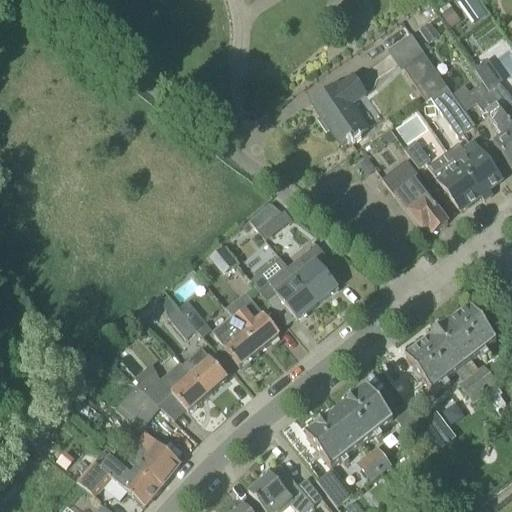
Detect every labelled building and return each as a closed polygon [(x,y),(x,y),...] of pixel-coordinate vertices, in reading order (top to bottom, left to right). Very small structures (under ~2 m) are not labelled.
[(479,24),(487,19),(474,0),(462,0),(464,2),(458,6),(472,27),(478,22),(479,24)] [(451,11),(441,17),(451,31),(461,25),(451,11)] [(429,47),(440,39),(430,26),(420,33),(429,47)] [(436,98),(447,91),(424,59),(409,70),(431,102),(436,98)] [(511,101),(499,87),(503,84),(488,63),(475,72),(483,86),(489,95),(504,117),(511,110),(511,101)] [(312,107),(342,150),(368,131),(351,107),(366,98),(353,80),(339,90),(338,88),(312,107)] [(493,147),(511,172),(511,128),(483,86),(469,97),(487,122),(485,124),(500,142),(493,147)] [(474,130),(447,91),(436,98),(440,104),(447,115),(463,137),(474,130)] [(413,145),(431,132),(418,114),(400,127),(413,145)] [(387,148),(396,141),(390,132),(380,139),(387,148)] [(481,200),(502,184),(473,145),(463,153),(469,161),(458,169),(481,200)] [(429,164),(414,146),(404,154),(419,172),(429,164)] [(432,177),(461,215),(481,200),(458,169),(448,156),(428,171),(432,177)] [(367,179),(375,173),(365,159),(357,164),(367,179)] [(432,238),(448,226),(415,184),(420,180),(407,164),(382,184),(394,200),(425,239),(430,235),(432,238)] [(281,217),(270,207),(249,224),(258,235),(265,230),(281,217)] [(265,244),(272,239),(265,230),(258,235),(265,244)] [(325,259),(317,248),(288,272),(318,308),(338,291),(317,265),(325,259)] [(224,250),(210,262),(223,278),(238,266),(224,250)] [(305,318),(318,308),(288,272),(259,296),(273,313),(272,313),(285,329),(295,321),(303,315),(305,318)] [(280,339),(264,319),(254,307),(234,323),(260,355),(280,339)] [(179,313),(169,322),(185,343),(196,334),(179,313)] [(471,313),(439,338),(464,371),(473,382),(485,398),(484,398),(497,415),(506,407),(500,399),(503,397),(484,373),(480,377),(472,365),(481,358),(485,362),(490,358),(486,354),(496,346),(471,313)] [(214,340),(217,344),(240,371),(260,355),(234,323),(214,340)] [(439,338),(406,363),(432,396),(442,388),(445,393),(450,389),(447,384),(464,371),(439,338)] [(208,399),(228,382),(202,352),(182,369),(208,399)] [(508,381),(511,377),(511,368),(507,362),(498,369),(508,381)] [(161,411),(174,425),(187,414),(188,416),(208,399),(182,369),(180,367),(160,384),(157,381),(142,394),(160,413),(161,411)] [(81,384),(77,380),(58,407),(62,411),(68,405),(66,404),(68,401),(73,405),(80,395),(75,392),(81,384)] [(473,407),(484,398),(485,398),(473,382),(461,391),(473,407)] [(137,390),(116,413),(141,435),(160,413),(142,394),(137,390)] [(393,426),(368,393),(335,418),(361,451),(378,438),(381,442),(386,438),(383,434),(393,426)] [(45,443),(62,421),(51,413),(35,435),(36,436),(45,443)] [(409,413),(396,423),(413,444),(425,434),(416,422),(409,413)] [(335,418),(306,440),(332,474),(342,466),(345,470),(350,466),(347,462),(361,451),(335,418)] [(37,453),(45,443),(36,436),(28,445),(37,453)] [(159,494),(181,467),(146,439),(125,464),(130,467),(129,468),(159,494)] [(378,452),(367,460),(382,478),(392,470),(378,452)] [(94,464),(78,485),(96,500),(110,483),(145,511),(159,494),(129,468),(124,474),(102,456),(95,465),(94,464)] [(372,486),(382,478),(367,460),(358,468),(372,486)] [(7,479),(11,483),(13,483),(27,467),(21,462),(7,479)] [(262,511),(311,511),(314,510),(281,471),(272,479),(270,477),(263,476),(262,484),(263,485),(249,496),(254,503),(254,502),(262,511)] [(352,499),(336,477),(319,489),(336,511),(352,499)] [(0,503),(5,508),(20,490),(13,483),(11,483),(0,496),(0,503)] [(262,511),(254,502),(254,503),(245,510),(243,508),(236,507),(235,511),(262,511)]
